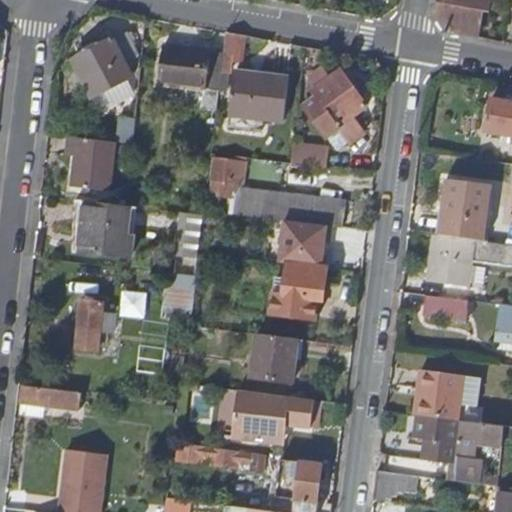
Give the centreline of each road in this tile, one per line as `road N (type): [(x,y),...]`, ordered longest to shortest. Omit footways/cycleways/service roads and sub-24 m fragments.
road 1 (residential): [(350,511),(409,45)]
road 2 (residential): [(0,330),(38,0)]
road 3 (residential): [(159,0),(409,45)]
